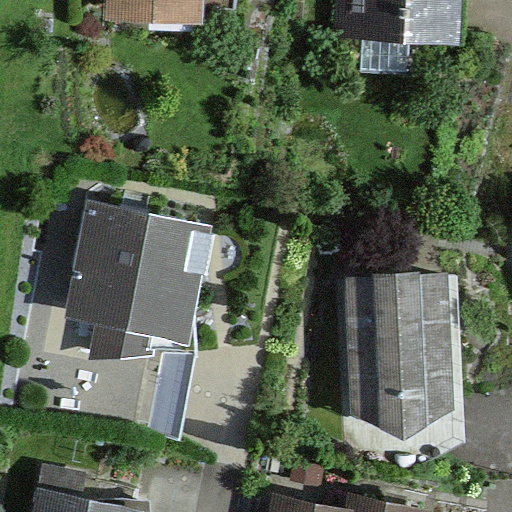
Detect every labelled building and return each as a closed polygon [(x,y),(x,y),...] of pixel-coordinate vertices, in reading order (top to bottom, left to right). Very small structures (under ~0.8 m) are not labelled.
[(103,0),(103,12),(185,16),(184,26),(233,31),(236,0),(103,0)] [(341,0),(340,26),(459,30),(460,0),(341,0)] [(98,313),(89,355),(196,344),(192,308),(212,215),(88,189),(63,305),(98,313)] [(398,266),(346,270),(355,401),(406,425),(459,394),(449,262),(398,266)] [(114,492),(38,479),(32,511),(150,511),(150,490),(114,492)] [(419,511),(422,501),(347,487),(342,511),(419,511)] [(341,511),(344,502),(269,488),(264,511),(341,511)]
